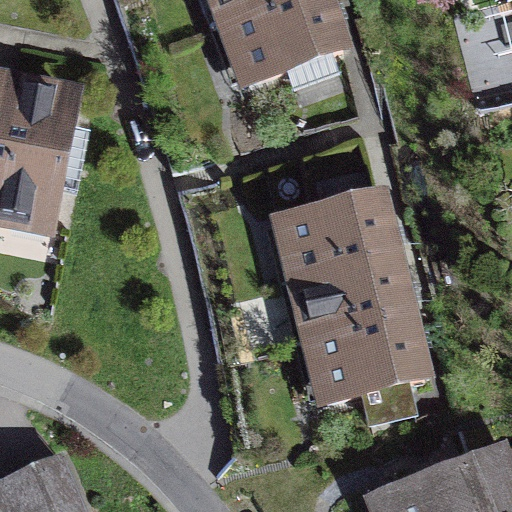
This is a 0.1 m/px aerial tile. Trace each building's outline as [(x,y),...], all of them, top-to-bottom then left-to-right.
[(216,0),(227,29),(307,0),(216,0)] [(323,0),(307,0),(227,29),(248,87),(342,53),(323,0)] [(0,223),(50,233),(75,105),(0,90),(0,223)] [(297,287),(394,263),(380,203),(282,227),(297,285),(297,287)] [(311,346),(409,321),(394,263),(297,287),(311,346)] [(409,321),(311,346),(326,406),(424,382),(416,349),(409,321)] [(511,511),(511,455),(505,459),(504,455),(373,508),(374,511),(511,511)] [(0,488),(0,511),(81,511),(60,463),(0,488)]
